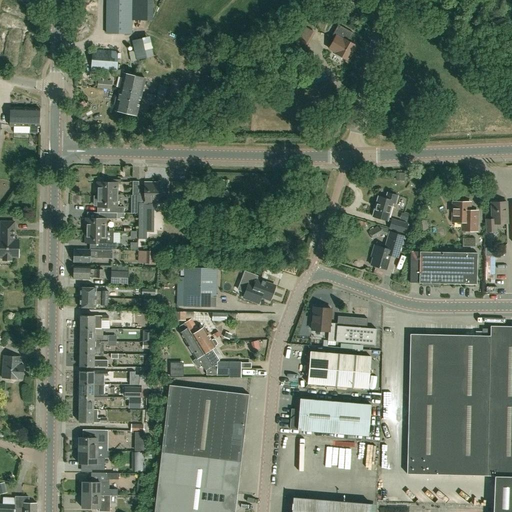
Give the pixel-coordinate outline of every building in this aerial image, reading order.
[(131,33),(131,0),(107,0),(107,33),(131,33)] [(153,18),(152,0),(135,0),(136,20),(152,20),(152,18),(153,18)] [(310,38),(313,34),(314,32),(313,32),(306,28),(303,33),(302,34),(310,38)] [(302,34),(303,33),(298,30),(293,40),(297,42),(302,34)] [(137,60),(154,56),(150,36),(132,40),(134,51),(128,52),(130,62),(137,60)] [(347,59),(355,46),(344,39),(336,53),(347,59)] [(116,72),(118,52),(93,50),(91,70),(116,72)] [(125,113),(133,76),(123,73),(117,95),(115,95),(114,101),(116,101),(114,110),(125,113)] [(136,115),(145,78),(133,76),(125,113),(136,115)] [(207,91),(213,99),(218,104),(225,97),(221,92),(214,85),(207,91)] [(164,103),(167,91),(160,89),(158,89),(157,96),(156,101),(164,103)] [(39,126),(39,108),(10,107),(10,125),(39,126)] [(120,184),(120,180),(107,180),(107,183),(97,183),(97,195),(117,196),(117,184),(120,184)] [(138,205),(138,207),(138,214),(138,215),(150,215),(150,204),(157,204),(158,184),(144,184),(144,193),(139,193),(138,193),(138,196),(138,205)] [(395,203),(397,196),(387,193),(385,199),(378,197),(372,216),(387,221),(392,203),(395,203)] [(123,214),(124,208),(117,208),(117,196),(97,195),(97,198),(94,198),(94,205),(96,205),(96,207),(110,208),(110,213),(116,213),(123,214)] [(476,231),(476,218),(469,218),(470,202),(453,202),(452,221),(461,222),(461,230),(476,231)] [(486,231),(495,231),(495,223),(507,223),(506,202),(491,202),(492,219),(486,219),(486,231)] [(400,219),(407,221),(409,215),(409,214),(404,212),(404,213),(401,213),(400,219)] [(113,231),(105,231),(105,219),(120,219),(120,218),(123,218),(123,214),(116,213),(110,213),(96,213),(96,219),(86,218),(85,231),(113,232),(113,231)] [(405,233),(408,223),(392,218),(389,229),(405,233)] [(14,235),(14,222),(0,222),(0,240),(0,239),(0,256),(2,257),(2,260),(11,260),(11,257),(18,257),(18,240),(13,240),(13,235),(14,235)] [(386,235),(388,228),(379,227),(380,235),(386,235)] [(115,250),(116,243),(113,243),(113,232),(85,231),(85,243),(95,244),(95,249),(115,250)] [(397,258),(401,244),(403,236),(389,231),(384,248),(374,245),(372,253),(373,253),(370,265),(385,270),(389,256),(397,258)] [(111,258),(111,251),(74,250),(73,262),(89,262),(89,257),(95,257),(95,258),(111,258)] [(145,251),(145,262),(154,262),(154,252),(145,251)] [(411,252),(410,282),(420,282),(475,283),(476,253),(420,252),(411,252)] [(96,270),(89,270),(89,266),(74,266),(73,279),(89,279),(89,277),(96,278),(103,278),(103,270),(96,269),(96,270)] [(216,307),(216,269),(185,268),(184,306),(216,307)] [(127,284),(128,272),(111,271),(111,283),(127,284)] [(269,300),(275,286),(257,279),(252,293),(269,300)] [(101,292),(96,292),(96,288),(80,287),(79,298),(108,298),(108,291),(101,291),(101,292)] [(107,305),(108,298),(79,298),(79,307),(95,308),(95,304),(100,304),(100,305),(107,305)] [(152,312),(153,300),(143,299),(143,312),(152,312)] [(336,324),(329,323),(330,309),(313,307),(311,330),(328,331),(327,341),(335,342),(374,345),(376,329),(366,328),(367,318),(337,316),(336,324)] [(186,320),(186,312),(177,312),(177,320),(186,320)] [(226,321),(226,313),(212,312),(212,320),(226,321)] [(94,316),(81,316),(80,329),(94,329),(94,316)] [(197,332),(194,328),(196,327),(191,319),(185,323),(192,335),(198,345),(210,337),(203,327),(197,332)] [(511,325),(490,325),(490,336),(487,336),(487,328),(481,328),(481,336),(410,333),(407,473),(494,475),(511,475),(511,325)] [(198,345),(192,335),(191,335),(187,328),(180,333),(184,339),(184,340),(195,359),(193,360),(196,366),(201,363),(206,370),(211,366),(203,354),(198,345)] [(81,329),(80,341),(94,341),(94,339),(101,339),(100,344),(104,344),(107,344),(107,342),(108,339),(108,335),(103,335),(103,329),(94,329),(81,329)] [(151,342),(152,330),(143,330),(143,342),(151,342)] [(203,354),(211,366),(217,368),(241,368),(241,362),(217,361),(217,362),(214,357),(216,356),(212,349),(216,346),(215,346),(217,345),(218,343),(215,339),(213,339),(212,340),(210,337),(198,345),(203,354)] [(100,344),(101,339),(94,339),(94,341),(80,341),(80,354),(93,354),(103,354),(104,344),(100,344)] [(252,350),(260,349),(258,341),(251,342),(252,350)] [(370,358),(298,353),(297,368),(307,368),(306,380),(368,384),(370,358)] [(107,367),(107,360),(93,360),(93,354),(80,354),(80,367),(107,367)] [(22,378),(23,364),(20,364),(21,356),(4,355),(2,377),(20,378),(20,377),(22,378)] [(211,366),(206,370),(206,374),(241,375),(241,368),(217,368),(211,366)] [(80,371),(80,384),(99,385),(99,384),(104,384),(104,377),(100,376),(100,371),(93,371),(80,371)] [(104,395),(104,390),(99,390),(99,385),(80,384),(80,397),(93,397),(93,394),(100,395),(100,399),(107,399),(107,395),(104,395)] [(234,511),(249,394),(169,385),(154,511),(234,511)] [(141,387),(124,387),(124,397),(141,397),(141,387)] [(100,399),(100,395),(93,394),(93,397),(80,397),(79,410),(97,410),(97,409),(93,409),(93,399),(100,399)] [(368,435),(370,404),(300,398),(297,429),(368,435)] [(297,429),(298,409),(291,409),(290,429),(297,429)] [(107,423),(107,418),(97,418),(97,410),(79,410),(79,422),(107,423)] [(143,432),(144,424),(131,424),(131,432),(143,432)] [(104,444),(104,432),(92,432),(92,438),(79,438),(79,451),(96,451),(96,444),(104,444)] [(104,470),(104,464),(104,458),(96,457),(96,451),(79,451),(79,463),(92,463),(92,469),(104,470)] [(132,471),(139,472),(142,472),(142,462),(132,462),(132,471)] [(364,468),(364,477),(381,477),(381,468),(364,468)] [(511,511),(511,475),(494,475),(492,511),(511,511)] [(82,482),(82,495),(99,495),(106,495),(118,495),(118,489),(109,489),(109,482),(100,482),(82,482)] [(488,499),(477,491),(474,495),(467,490),(463,496),(454,490),(451,495),(442,489),(438,495),(453,505),(456,500),(463,504),(467,498),(482,508),(488,499)] [(110,507),(110,495),(106,495),(99,495),(82,495),(82,508),(99,508),(98,511),(110,511),(110,507)] [(0,511),(36,511),(37,503),(28,503),(29,497),(21,496),(21,507),(16,507),(16,505),(0,504),(0,511)] [(369,511),(370,504),(293,497),(291,511),(369,511)]
